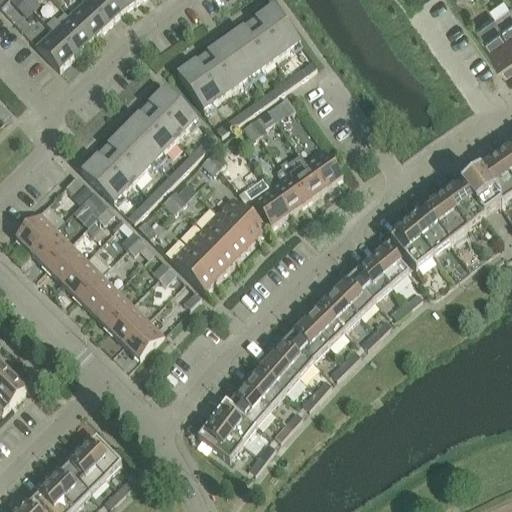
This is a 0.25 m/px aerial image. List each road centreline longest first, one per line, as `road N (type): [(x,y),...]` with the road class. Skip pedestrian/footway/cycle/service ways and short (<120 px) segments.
road 1 (residential): [(157,438),(233,347),(403,187),(511,115)]
road 2 (residential): [(0,201),(62,144),(54,120),(200,0)]
road 3 (residential): [(0,490),(102,382)]
road 4 (residential): [(102,382),(0,277)]
